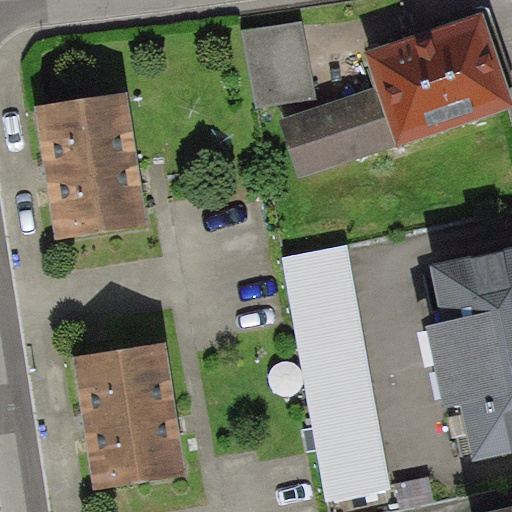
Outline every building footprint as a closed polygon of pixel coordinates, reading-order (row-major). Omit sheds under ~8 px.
[(295,28),(233,38),(244,107),(306,98),(295,28)] [(352,68),(363,99),(382,160),(503,121),(474,29),(352,68)] [(363,99),(275,125),(292,186),(382,160),(363,99)] [(118,104),(24,117),(40,248),(135,236),(118,104)] [(511,242),(416,263),(428,320),(416,323),(434,406),(448,403),(459,459),(511,447),(511,242)] [(332,253),(269,265),(295,405),(299,405),(358,393),(332,253)] [(154,352),(60,367),(82,504),(176,488),(154,352)] [(358,393),(299,405),(318,504),(382,492),(363,393),(358,393)] [(511,511),(511,501),(465,511),(511,511)]
